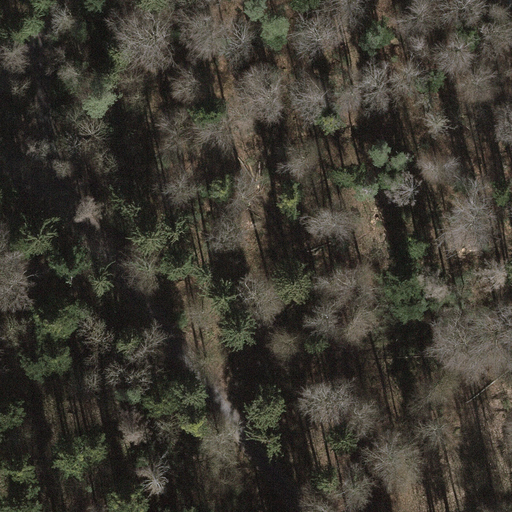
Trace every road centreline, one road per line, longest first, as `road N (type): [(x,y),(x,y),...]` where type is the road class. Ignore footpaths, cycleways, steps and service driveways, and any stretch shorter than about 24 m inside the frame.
road 1 (track): [(76,215),(304,511)]
road 2 (track): [(44,40),(45,136),(76,215)]
